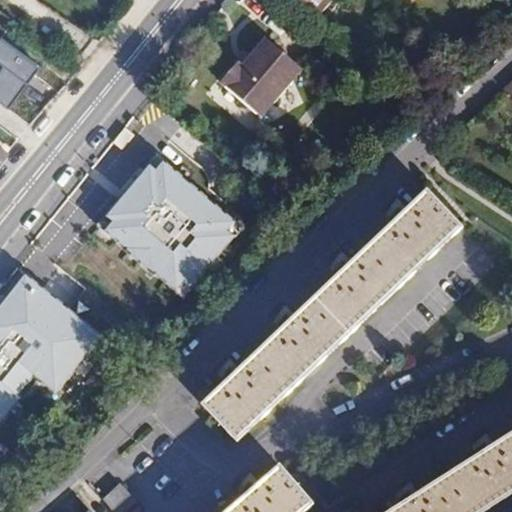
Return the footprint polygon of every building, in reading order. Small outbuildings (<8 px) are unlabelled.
[(239,64),(224,82),(262,114),(301,67),(266,39),(243,67),(239,64)] [(0,76),(0,98),(15,109),(45,66),(6,40),(0,48),(0,61),(7,66),(0,76)] [(511,82),(503,90),(511,99),(511,82)] [(212,202),(160,159),(101,232),(186,302),(245,229),(212,202)] [(338,344),(459,230),(425,193),(403,215),(393,224),(348,267),(336,278),(291,321),(280,332),(235,375),(223,386),(201,407),(236,442),(338,344)] [(393,224),(403,215),(398,209),(388,219),(393,224)] [(332,274),(336,278),(348,267),(343,262),(332,274)] [(109,340),(33,278),(0,318),(0,433),(40,384),(60,400),(109,340)] [(277,328),(280,332),(291,321),(286,316),(277,328)] [(219,382),(223,386),(235,375),(230,370),(219,382)] [(394,511),(484,511),(511,494),(511,436),(488,452),(476,460),(412,500),(400,509),(394,511)] [(472,456),(476,460),(488,452),(483,446),(472,456)] [(306,511),(312,508),(276,467),(251,489),(241,498),(224,511),(306,511)] [(241,498),(251,489),(246,483),(236,493),(241,498)] [(121,485),(103,500),(113,511),(117,511),(132,499),(121,485)] [(396,505),(400,509),(412,500),(408,495),(396,505)]
